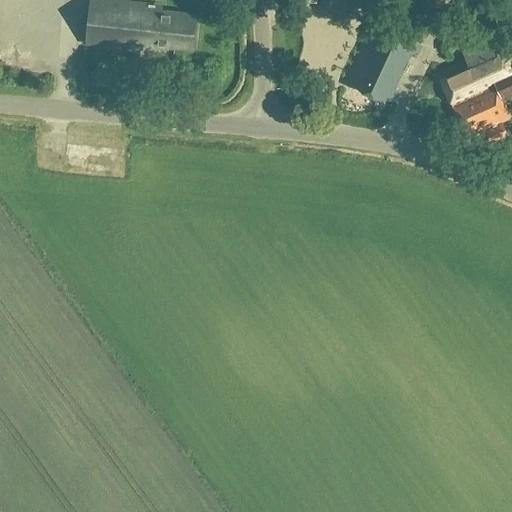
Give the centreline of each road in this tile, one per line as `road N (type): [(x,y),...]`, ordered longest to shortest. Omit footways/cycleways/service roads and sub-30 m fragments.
road 1 (unclassified): [(269,124),(0,107)]
road 2 (unclassified): [(511,193),(394,142),(269,124)]
road 3 (unclassified): [(269,124),(258,0)]
